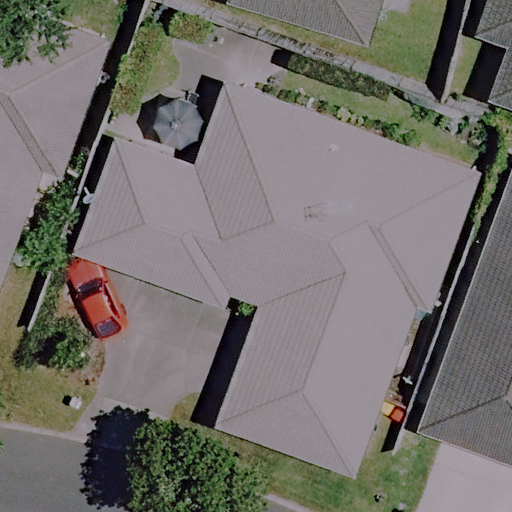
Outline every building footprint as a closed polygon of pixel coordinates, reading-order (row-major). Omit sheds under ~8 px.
[(109,39),(2,0),(0,0),(0,278),(47,154),(63,160),(109,39)] [(230,0),(365,40),(376,0),(230,0)] [(511,0),(489,0),(485,13),(511,23),(486,92),(511,101),(511,0)] [(474,167),(224,78),(194,163),(120,136),(80,250),(254,313),(216,419),(354,468),(417,294),(427,298),(474,167)] [(511,169),(420,428),(511,460),(511,169)]
